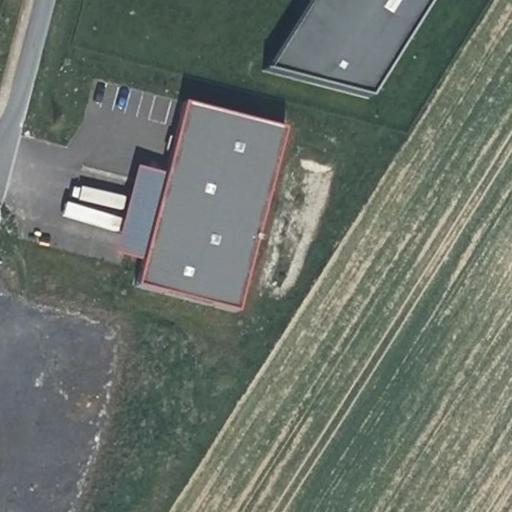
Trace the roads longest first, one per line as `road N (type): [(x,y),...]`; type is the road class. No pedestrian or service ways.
road 1 (track): [(146,511),(467,0)]
road 2 (unclassified): [(0,149),(41,0)]
road 3 (unknown): [(0,153),(29,160),(120,133)]
